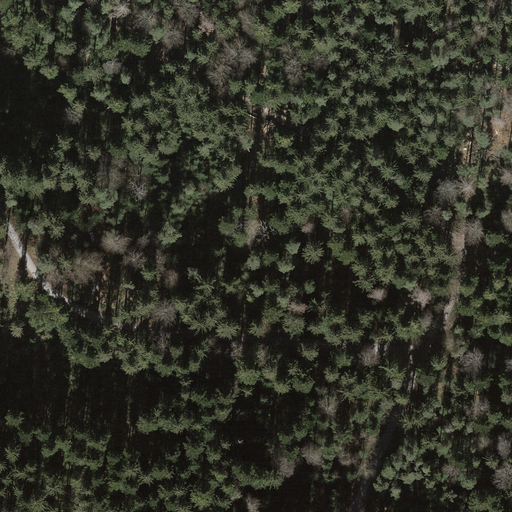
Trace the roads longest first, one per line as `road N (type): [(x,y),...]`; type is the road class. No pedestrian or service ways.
road 1 (track): [(511,260),(474,246),(76,0)]
road 2 (track): [(418,361),(328,339),(192,335),(87,316),(31,270),(0,212)]
road 3 (track): [(353,511),(418,361)]
road 4 (track): [(474,246),(418,361)]
